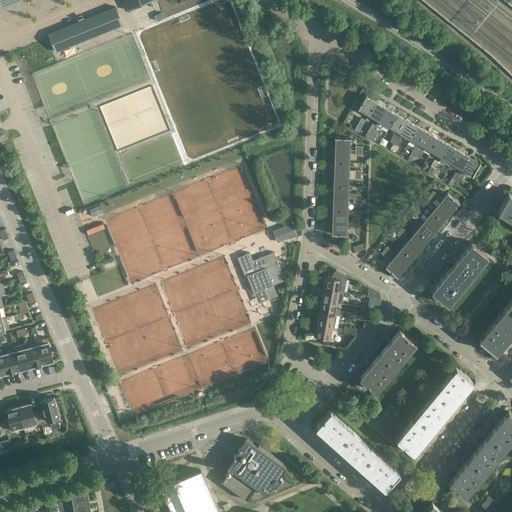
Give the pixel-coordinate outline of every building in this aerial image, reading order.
[(123,0),(127,10),(153,0),(123,0)] [(122,25),(115,7),(48,33),(55,52),(122,25)] [(162,13),(154,16),(157,21),(164,18),(162,13)] [(368,114),(376,102),(365,96),(358,108),(368,114)] [(368,114),(379,120),(386,108),(376,102),(368,114)] [(379,120),(376,126),(379,128),(383,123),(389,126),(396,114),(386,108),(379,120)] [(407,120),(396,114),(389,126),(395,130),(392,135),(396,138),(407,120)] [(365,121),(361,119),(354,130),(358,132),(365,121)] [(410,138),(417,126),(407,120),(396,138),(400,140),(403,135),(410,138)] [(364,135),(368,138),(376,126),(372,123),(364,135)] [(379,128),(376,126),(368,138),(372,140),(379,128)] [(428,132),(417,126),(410,138),(420,145),(428,132)] [(438,138),(428,132),(420,145),(417,149),(421,152),(424,147),(430,151),(438,138)] [(335,137),(335,149),(350,150),(350,137),(335,137)] [(448,144),(438,138),(430,151),(441,157),(448,144)] [(441,157),(451,163),(459,150),(448,144),(441,157)] [(350,150),(335,149),(334,161),(350,162),(350,150)] [(451,163),(462,169),(469,157),(459,150),(451,163)] [(479,162),(469,157),(462,169),(472,175),(479,162)] [(334,161),(334,173),(349,174),(350,162),(334,161)] [(349,174),(334,173),(333,185),(349,186),(349,174)] [(349,186),(333,185),(333,197),(348,198),(353,198),(354,193),(348,193),(349,186)] [(447,193),(439,202),(450,212),(458,202),(459,203),(459,202),(447,192),(446,193),(447,193)] [(497,211),(511,219),(511,196),(507,193),(497,211)] [(348,209),(348,198),(333,197),(333,209),(348,209)] [(432,211),(443,221),(450,212),(439,202),(432,211)] [(100,205),(90,209),(93,216),(102,212),(100,205)] [(333,209),(332,221),(347,221),(348,209),(333,209)] [(432,211),(424,220),(435,230),(443,221),(432,211)] [(428,239),(435,230),(424,220),(416,230),(428,239)] [(352,222),(347,221),(332,221),(332,233),(347,234),(347,226),(352,226),(352,222)] [(292,224),(273,231),(277,242),(286,238),(285,234),(294,230),(292,224)] [(416,230),(409,239),(420,248),(428,239),(416,230)] [(401,248),(412,257),(420,248),(409,239),(401,248)] [(471,242),(451,267),(467,279),(486,255),(471,242)] [(401,248),(393,257),(405,267),(412,257),(401,248)] [(263,288),(268,299),(277,295),(273,284),(285,279),(274,252),(253,260),(249,252),(238,257),(245,276),(247,275),(254,292),(263,288)] [(405,267),(393,257),(386,266),(385,266),(385,267),(397,277),(397,276),(405,267)] [(112,259),(103,263),(106,271),(115,267),(112,259)] [(467,279),(451,267),(431,291),(447,304),(467,279)] [(338,290),(339,286),(341,278),(326,275),(324,287),(338,290)] [(343,296),(344,292),(344,291),(338,290),(324,287),(321,299),(336,302),(342,303),(343,296)] [(379,293),(368,287),(367,296),(381,299),(379,293)] [(380,304),(381,299),(374,298),(372,309),(377,310),(380,305),(380,304)] [(22,312),(30,310),(26,299),(18,302),(22,312)] [(319,311),(340,315),(340,311),(339,309),(335,309),(336,302),(321,299),(319,311)] [(511,299),(499,316),(511,326),(511,299)] [(319,311),(317,323),(332,326),(337,327),(340,315),(319,311)] [(511,331),(511,326),(499,316),(479,340),(494,353),(511,331)] [(1,319),(0,319),(0,331),(9,329),(6,317),(1,318),(1,319)] [(329,338),(332,326),(317,323),(315,335),(329,338)] [(345,326),(344,328),(343,332),(356,335),(357,328),(345,326)] [(379,353),(395,366),(415,342),(399,329),(379,353)] [(36,345),(41,364),(53,360),(48,342),(36,345)] [(25,348),(30,366),(41,364),(36,345),(25,348)] [(14,351),(19,369),(30,366),(25,348),(14,351)] [(3,354),(8,372),(19,369),(14,351),(3,354)] [(379,353),(359,377),(375,390),(395,366),(379,353)] [(0,374),(8,372),(3,354),(0,354),(0,374)] [(436,391),(451,404),(471,380),(456,367),(436,391)] [(436,391),(416,415),(431,428),(451,404),(436,391)] [(59,417),(53,397),(40,400),(42,407),(37,408),(41,421),(59,417)] [(23,426),(41,421),(37,408),(33,410),(31,403),(18,406),(23,426)] [(6,431),(23,426),(18,406),(6,410),(7,416),(3,418),(6,431)] [(339,446),(352,431),(329,410),(315,426),(339,446)] [(511,413),(508,411),(488,435),(504,448),(511,437),(511,413)] [(431,428),(416,415),(396,439),(412,452),(431,428)] [(352,431),(339,446),(362,467),(375,452),(352,431)] [(488,435),(468,459),(484,472),(504,448),(488,435)] [(257,447),(246,439),(245,438),(239,446),(241,447),(228,466),(231,468),(221,482),(247,500),(256,487),(266,494),(272,485),(275,487),(282,478),(279,476),(286,467),(282,464),(282,463),(283,463),(258,445),(258,446),(257,447)] [(8,439),(1,441),(3,450),(10,448),(8,439)] [(375,452),(362,467),(385,488),(399,473),(375,452)] [(484,472),(468,459),(449,483),(464,496),(484,472)] [(218,511),(200,470),(174,481),(173,480),(173,481),(173,482),(163,486),(163,485),(159,487),(170,511),(257,511),(258,511),(257,511),(218,511)] [(72,504),(88,501),(85,488),(69,492),(72,504)] [(493,501),(494,502),(495,501),(488,496),(487,496),(488,497),(481,504),(480,504),(487,510),(488,510),(487,509),(493,501)] [(72,504),(73,511),(89,511),(88,501),(72,504)] [(442,511),(431,502),(421,511),(442,511)]
